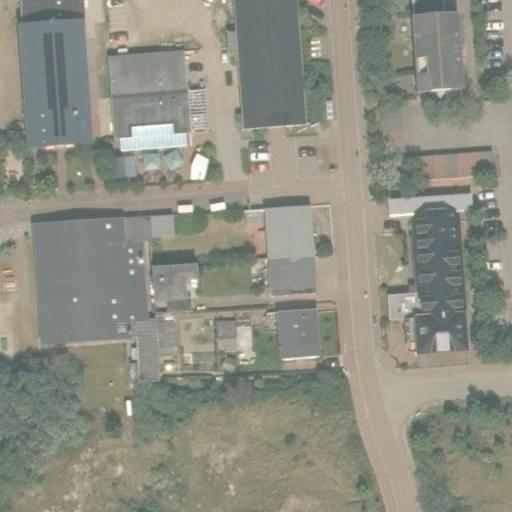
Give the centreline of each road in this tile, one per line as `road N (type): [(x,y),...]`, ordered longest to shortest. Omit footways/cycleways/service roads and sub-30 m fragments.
road 1 (residential): [(365,392),(353,323),(334,0)]
road 2 (residential): [(365,392),(511,378)]
road 3 (residential): [(401,511),(365,392)]
